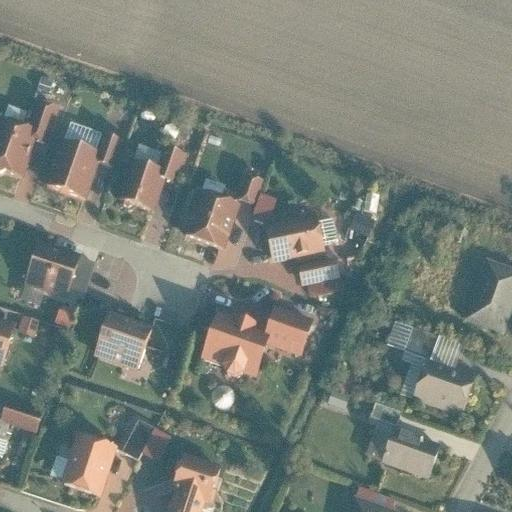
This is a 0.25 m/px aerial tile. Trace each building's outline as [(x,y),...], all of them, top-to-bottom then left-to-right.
[(0,142),(0,171),(27,182),(40,148),(50,152),(65,113),(40,104),(31,129),(8,120),(0,142)] [(48,189),(90,204),(102,170),(118,175),(129,145),(110,138),(104,157),(64,143),(48,189)] [(126,207),(159,219),(169,188),(182,192),(193,160),(172,152),(164,174),(140,165),(126,207)] [(222,177),(228,159),(208,153),(203,171),(222,177)] [(193,242),(229,255),(245,209),(259,214),(269,184),(250,178),(241,205),(210,194),(193,242)] [(258,222),(275,228),(284,202),(267,196),(258,222)] [(349,231),(370,239),(377,221),(356,213),(349,231)] [(271,230),(278,268),(334,258),(326,214),(295,219),(296,226),(271,230)] [(84,260),(42,246),(27,290),(69,305),(84,260)] [(506,342),(511,326),(511,282),(484,273),(465,328),(506,342)] [(223,319),(204,367),(263,389),(278,351),(307,363),(320,329),(281,314),(272,338),(223,319)] [(44,338),(46,321),(27,319),(25,336),(44,338)] [(157,333),(110,320),(97,365),(144,378),(157,333)] [(22,333),(0,326),(0,367),(12,371),(22,333)] [(441,346),(416,336),(408,357),(432,367),(441,346)] [(483,388),(433,367),(418,404),(468,425),(483,388)] [(48,417),(15,405),(8,426),(41,437),(48,417)] [(405,422),(379,413),(373,429),(399,438),(405,422)] [(159,433),(144,426),(130,457),(145,464),(159,433)] [(432,483),(441,455),(397,440),(388,469),(432,483)] [(0,454),(11,456),(13,444),(0,441),(0,454)] [(71,492),(105,503),(122,452),(89,441),(71,492)] [(219,511),(231,471),(189,458),(170,511),(208,511),(210,508),(219,511)] [(385,511),(357,502),(353,511),(385,511)]
